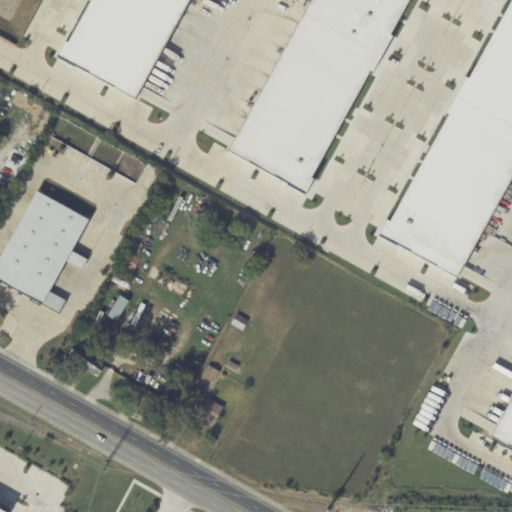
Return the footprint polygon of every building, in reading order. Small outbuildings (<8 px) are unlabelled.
[(189,0),(136,97),(58,54),(66,39),(70,42),(93,0),(189,0)] [(311,0),(229,149),(307,191),(315,177),(311,174),(370,68),(374,70),(394,33),(391,32),(408,0),(311,0)] [(511,0),(511,174),(457,275),(379,232),(387,217),(392,219),(451,113),(446,110),(467,74),(470,75),(511,0)] [(89,218),(33,191),(0,259),(0,282),(59,311),(65,300),(50,292),(65,261),(81,270),(87,259),(72,252),(89,218)] [(129,254),(142,261),(132,277),(120,270),(129,254)] [(158,282),(163,271),(196,289),(192,296),(193,297),(190,302),(157,283),(158,282)] [(130,301),(132,302),(119,323),(110,317),(122,296),(130,301)] [(238,314),(250,321),(244,332),(232,325),(238,314)] [(239,369),(237,372),(228,366),(230,361),(240,367),(239,369)] [(220,372),(221,373),(215,384),(203,377),(210,366),(220,372)] [(511,396),(511,445),(491,434),(511,396)] [(207,398),(226,409),(214,428),(201,420),(202,418),(196,415),(206,397),(207,398)] [(0,511),(10,511),(12,510),(0,503),(0,511)]
